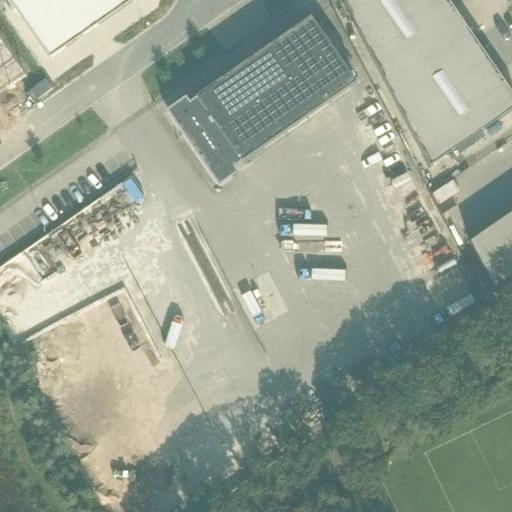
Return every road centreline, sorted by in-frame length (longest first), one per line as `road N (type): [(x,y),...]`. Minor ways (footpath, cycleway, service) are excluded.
road 1 (unclassified): [(208,5),(0,153)]
road 2 (track): [(58,511),(0,389)]
